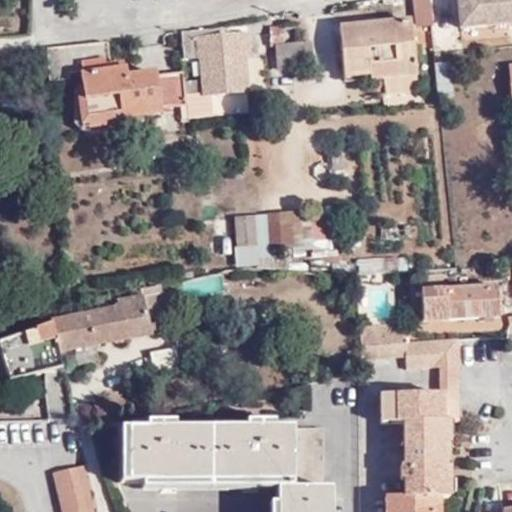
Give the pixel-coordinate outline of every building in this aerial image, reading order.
[(511,0),(459,0),(463,31),(511,24),(511,0)] [(339,30),(344,77),(369,76),(368,69),(415,65),(410,23),(339,30)] [(274,47),(284,46),(283,26),(269,27),(269,47),(274,47)] [(200,55),(252,50),(249,33),(226,35),(225,30),(182,33),(184,57),(200,55)] [(312,41),(284,46),(274,47),(278,72),(316,68),(312,41)] [(159,115),(159,111),(155,77),(154,73),(124,77),(124,68),(111,70),(110,65),(108,43),(47,50),(50,82),(68,81),(70,73),(74,74),(77,92),(81,119),(115,114),(115,121),(142,117),(159,115)] [(188,118),(213,116),(213,114),(228,112),(227,94),(247,92),(244,59),(252,59),(252,50),(200,55),(203,81),(203,94),(186,95),(187,107),(188,118)] [(0,53),(0,67),(21,66),(20,52),(0,53)] [(369,76),(344,77),(346,85),(416,78),(415,65),(368,69),(369,76)] [(159,111),(187,107),(186,95),(184,82),(183,73),(155,77),(159,111)] [(184,82),(186,95),(203,94),(203,81),(184,82)] [(81,119),(77,92),(74,92),(74,125),(81,132),(108,136),(139,132),(138,125),(142,125),(142,117),(115,121),(115,114),(81,119)] [(267,216),(269,254),(312,251),(309,213),(267,216)] [(257,269),(264,270),(260,216),(212,220),(212,227),(202,228),(203,257),(213,256),(215,269),(238,268),(257,267),(257,269)] [(264,270),(270,270),(269,254),(267,216),(260,216),(264,270)] [(406,269),(405,257),(355,261),(356,273),(406,269)] [(353,276),(356,315),(387,313),(384,273),(353,276)] [(187,299),(184,280),(161,285),(164,303),(187,299)] [(164,303),(161,285),(140,289),(141,299),(116,304),(117,309),(51,321),(51,324),(58,353),(150,336),(149,321),(167,317),(164,303)] [(498,318),(496,288),(421,292),(422,322),(498,318)] [(191,334),(191,321),(178,322),(179,336),(191,334)] [(61,370),(58,353),(51,324),(5,341),(0,341),(0,384),(12,381),(61,370)] [(461,366),(461,342),(422,344),(405,344),(404,333),(362,335),(363,360),(405,358),(406,369),(434,368),(456,366),(461,366)] [(222,353),(222,338),(190,340),(191,355),(222,353)] [(177,371),(174,351),(150,355),(153,375),(177,371)] [(435,395),(455,395),(456,366),(434,368),(435,395)] [(446,422),(455,422),(455,395),(435,395),(382,396),(383,425),(405,424),(406,467),(403,467),(402,483),(405,483),(405,499),(387,500),(387,511),(436,511),(437,501),(446,501),(446,479),(446,471),(443,471),(443,446),(447,446),(446,422)] [(145,431),(127,430),(127,484),(142,484),(209,484),(209,430),(174,430),(169,430),(169,423),(152,423),(153,431),(145,431)] [(209,430),(209,484),(275,484),(291,484),(292,430),(272,429),(267,429),(267,423),(251,423),(251,430),(244,430),(209,430)] [(292,430),(291,484),(292,490),(321,491),(320,429),(292,430)] [(92,511),(82,466),(53,473),(62,511),(92,511)] [(209,484),(142,484),(142,492),(209,492),(209,484)] [(275,484),(276,492),(276,507),(276,511),(330,511),(330,491),(321,491),(292,490),(291,484),(275,484)]
